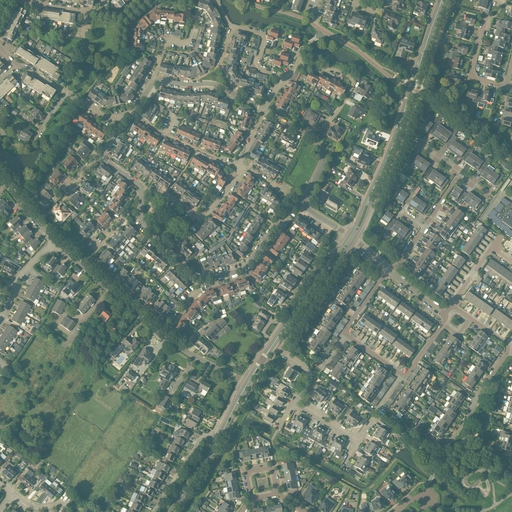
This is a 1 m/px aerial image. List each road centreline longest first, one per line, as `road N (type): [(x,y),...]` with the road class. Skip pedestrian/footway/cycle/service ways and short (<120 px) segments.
road 1 (residential): [(248,382),(186,350),(51,246)]
road 2 (residential): [(454,436),(507,352),(469,318)]
road 3 (residential): [(404,375),(345,334),(389,270)]
road 4 (residential): [(314,139),(352,78),(297,61)]
road 5 (residential): [(204,278),(241,270),(288,213),(304,206)]
